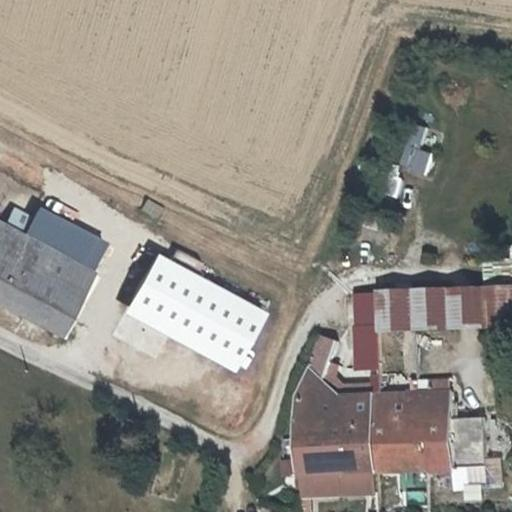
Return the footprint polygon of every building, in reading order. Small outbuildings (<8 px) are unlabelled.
[(12,208),(5,222),(23,230),(30,216),(12,208)] [(28,237),(94,273),(110,243),(43,208),(28,237)] [(0,302),(61,333),(94,273),(28,237),(0,222),(0,302)] [(158,257),(130,311),(240,369),(269,315),(158,257)] [(511,287),(381,293),(383,329),(511,325),(511,287)] [(383,329),(381,293),(357,293),(363,327),(357,327),(358,369),(379,367),(383,329)] [(370,473),(484,469),(484,419),(448,422),(450,392),(382,396),(372,396),(337,396),(323,385),(323,381),(336,342),(322,335),(310,368),(295,399),(294,444),(301,496),(371,493),(370,473)] [(382,396),(379,378),(369,379),(372,396),(382,396)]
